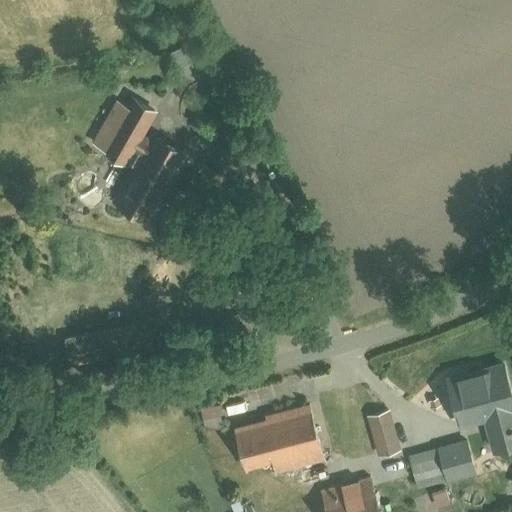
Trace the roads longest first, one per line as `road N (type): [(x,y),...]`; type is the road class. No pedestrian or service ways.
road 1 (unclassified): [(0,419),(258,360),(511,280)]
road 2 (track): [(191,15),(325,339)]
